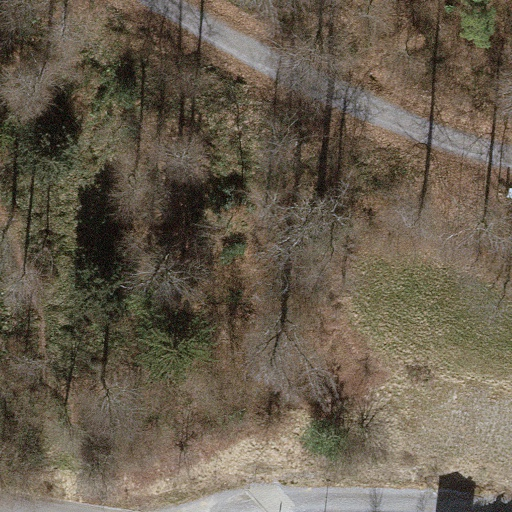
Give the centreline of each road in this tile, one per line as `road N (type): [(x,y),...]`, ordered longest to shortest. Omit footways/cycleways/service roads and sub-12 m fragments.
road 1 (track): [(168,0),(313,86),(511,157)]
road 2 (track): [(204,511),(322,490),(511,511)]
